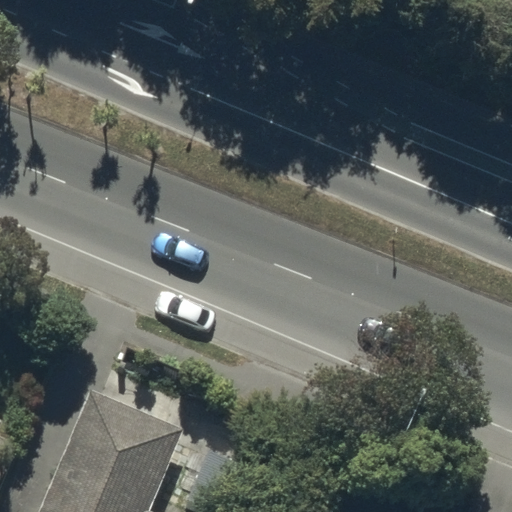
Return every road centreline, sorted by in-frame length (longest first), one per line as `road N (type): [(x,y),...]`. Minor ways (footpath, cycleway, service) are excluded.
road 1 (trunk): [(511,357),(0,155)]
road 2 (trunk): [(33,0),(511,204)]
